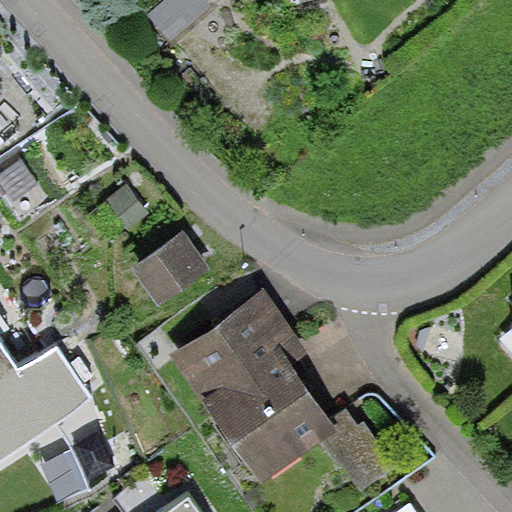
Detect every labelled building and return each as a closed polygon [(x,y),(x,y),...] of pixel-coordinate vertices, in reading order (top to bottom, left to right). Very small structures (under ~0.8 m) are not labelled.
[(184,222),(136,253),(162,292),(210,261),(184,222)] [(175,340),(264,468),(323,427),(337,418),(332,410),(290,349),(305,338),(264,279),(175,340)] [(0,452),(55,415),(27,373),(0,332),(0,452)] [(337,418),(323,427),(362,485),(400,460),(366,409),(359,413),(349,398),(332,410),(337,418)] [(36,437),(56,496),(122,473),(106,424),(95,428),(92,418),(36,437)] [(203,511),(188,490),(155,511),(203,511)] [(420,511),(411,500),(394,511),(420,511)]
